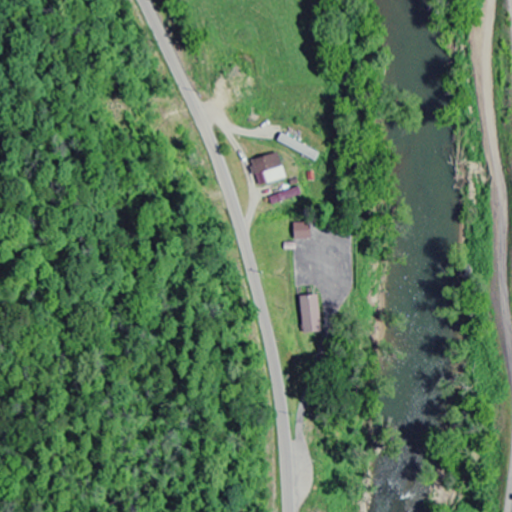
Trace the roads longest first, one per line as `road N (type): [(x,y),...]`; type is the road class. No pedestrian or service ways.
road 1 (residential): [(288,511),(272,351),(234,200),(143,0)]
road 2 (residential): [(508,511),(508,326),(487,57),(490,0)]
